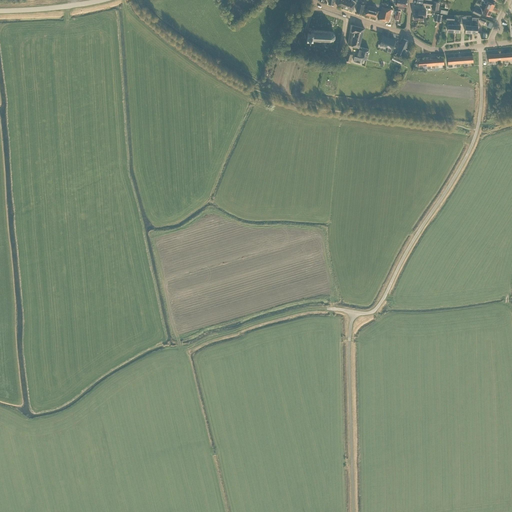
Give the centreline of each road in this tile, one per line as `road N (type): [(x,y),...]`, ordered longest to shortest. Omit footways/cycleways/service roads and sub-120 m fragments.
road 1 (unclassified): [(354,315),(378,306),(471,144),(481,106),(479,45)]
road 2 (unclassified): [(353,511),(354,315)]
road 3 (unclassified): [(193,345),(309,309),(354,315)]
road 4 (track): [(320,121),(327,99),(371,105),(390,98),(410,75),(419,44)]
